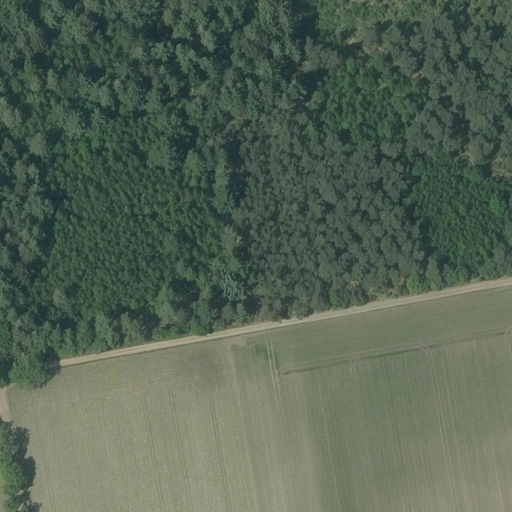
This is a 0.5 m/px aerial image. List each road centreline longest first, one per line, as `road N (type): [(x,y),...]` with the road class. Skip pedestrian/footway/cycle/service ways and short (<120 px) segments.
road 1 (track): [(0,372),(511,277)]
road 2 (track): [(22,511),(0,387)]
